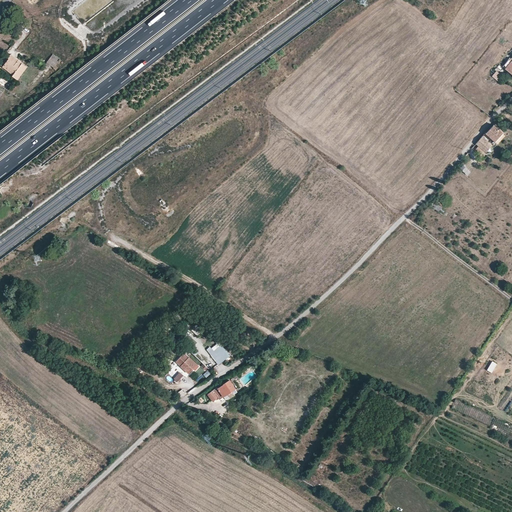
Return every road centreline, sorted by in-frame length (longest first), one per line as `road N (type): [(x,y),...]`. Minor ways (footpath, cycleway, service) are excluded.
road 1 (unclassified): [(63,511),(175,406),(342,278),(511,99)]
road 2 (motorway): [(0,169),(217,0)]
road 3 (motorway): [(188,0),(0,146)]
road 4 (track): [(107,238),(272,337)]
